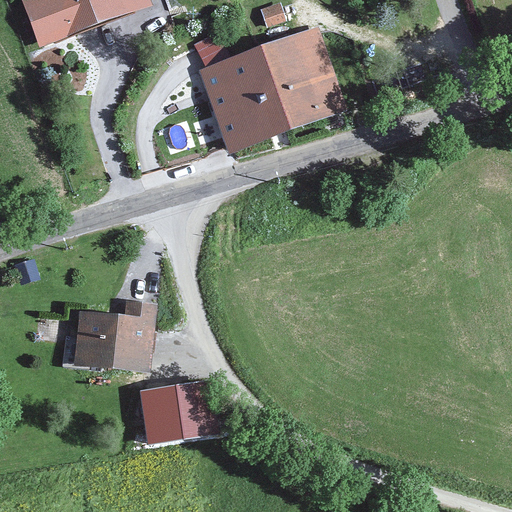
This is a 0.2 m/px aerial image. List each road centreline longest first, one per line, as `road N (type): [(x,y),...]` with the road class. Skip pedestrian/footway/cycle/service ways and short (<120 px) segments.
road 1 (unclassified): [(486,511),(300,446),(247,406),(210,354),(168,197)]
road 2 (tertiary): [(168,197),(511,94)]
road 3 (tertiary): [(0,249),(168,197)]
